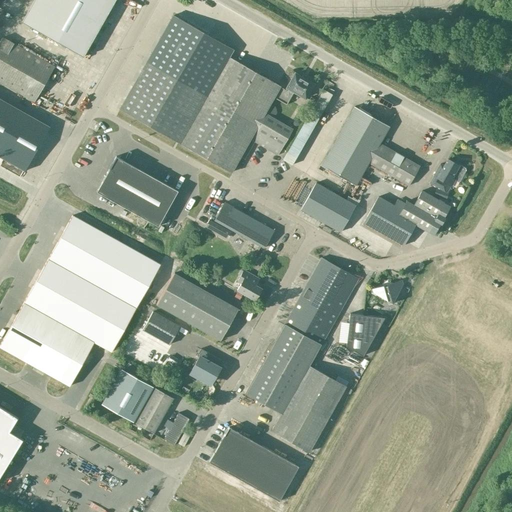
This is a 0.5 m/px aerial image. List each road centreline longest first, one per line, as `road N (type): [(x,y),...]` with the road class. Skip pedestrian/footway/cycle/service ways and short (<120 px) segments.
road 1 (unclassified): [(313,232),(177,474),(0,375)]
road 2 (unclassified): [(511,164),(223,0)]
road 3 (unclassified): [(313,232),(91,107)]
road 4 (unclassified): [(511,174),(469,241),(376,265),(313,232)]
road 5 (unclassified): [(0,271),(91,107)]
road 6 (unclassified): [(91,107),(152,0)]
